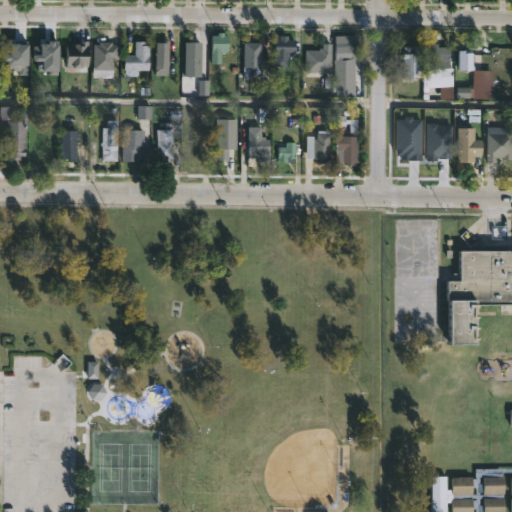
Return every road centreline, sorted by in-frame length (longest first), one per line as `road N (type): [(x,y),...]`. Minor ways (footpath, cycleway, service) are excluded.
road 1 (residential): [(511,197),(0,188)]
road 2 (residential): [(511,18),(0,12)]
road 3 (residential): [(378,196),(380,0)]
